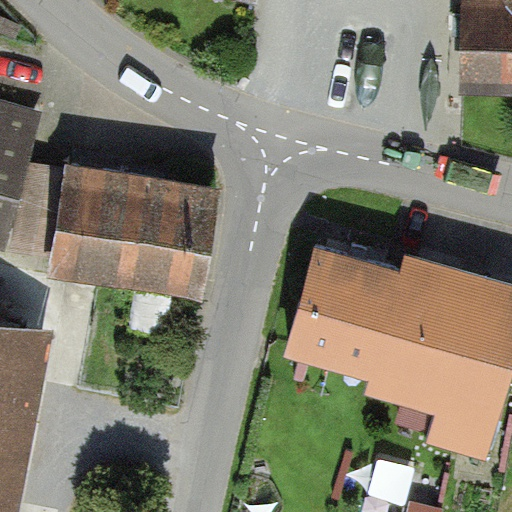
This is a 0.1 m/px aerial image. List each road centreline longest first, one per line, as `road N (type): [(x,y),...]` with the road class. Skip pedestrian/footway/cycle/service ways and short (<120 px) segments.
road 1 (unclassified): [(197,511),(278,150)]
road 2 (unclassified): [(278,150),(113,59),(53,0)]
road 3 (unclassified): [(278,150),(343,155),(511,193)]
